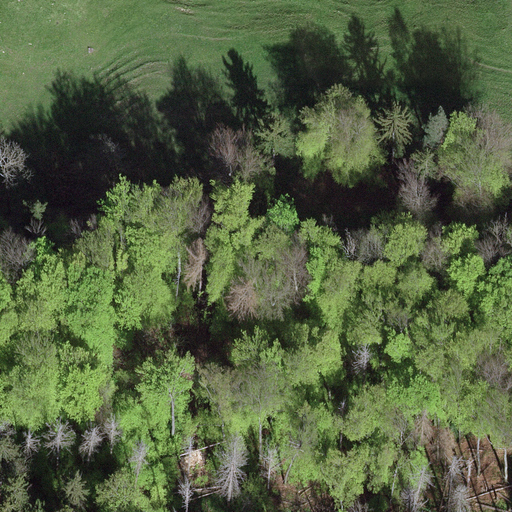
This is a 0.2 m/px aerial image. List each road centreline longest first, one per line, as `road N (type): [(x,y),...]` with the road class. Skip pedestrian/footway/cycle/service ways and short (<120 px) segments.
road 1 (track): [(0,396),(217,371),(328,372),(440,354),(511,326)]
road 2 (track): [(511,271),(394,277),(166,229),(0,233)]
